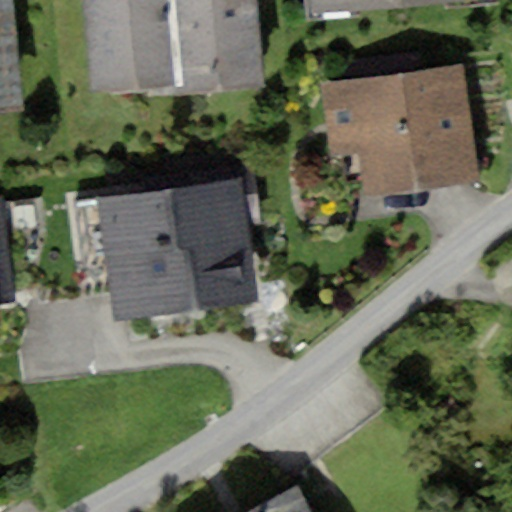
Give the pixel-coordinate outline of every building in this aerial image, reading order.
[(20,0),(0,0),(0,110),(36,105),(20,0)] [(267,0),(96,0),(109,102),(278,82),(267,0)] [(322,0),(325,18),(482,0),(322,0)] [(337,155),(369,151),(375,195),(489,180),(474,68),(328,88),(337,155)] [(248,181),(107,199),(122,320),(263,302),(248,181)] [(0,249),(0,319),(9,319),(0,249)] [(9,511),(0,468),(0,511),(9,511)] [(317,511),(307,491),(265,511),(317,511)]
